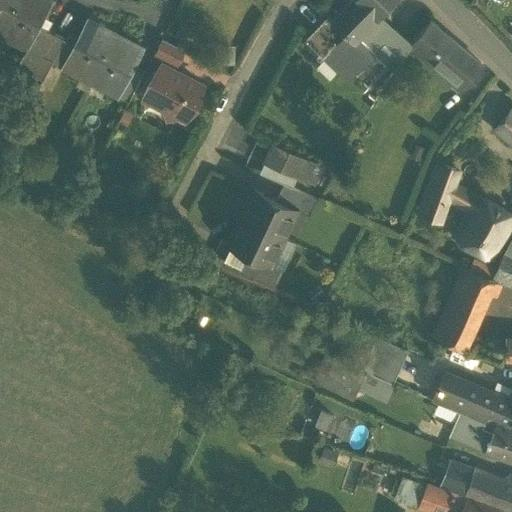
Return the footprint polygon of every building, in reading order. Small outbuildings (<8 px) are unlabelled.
[(0,0),(0,27),(3,30),(18,0),(0,0)] [(51,0),(18,0),(3,30),(14,35),(11,40),(27,48),(43,56),(55,33),(40,25),(52,1),(51,0)] [(349,0),(333,18),(347,30),(349,27),(351,28),(363,15),(366,4),(361,0),(349,0)] [(361,0),(366,4),(376,13),(387,0),(361,0)] [(329,13),(305,38),(324,56),(330,49),(329,48),(347,30),(333,18),(329,13)] [(114,33),(88,20),(76,43),(64,67),(80,76),(83,70),(93,76),(114,33)] [(449,37),(429,20),(410,43),(430,60),(449,37)] [(351,28),(349,27),(347,30),(329,48),(330,49),(355,72),(375,51),(351,28)] [(43,56),(35,72),(45,77),(53,61),(65,38),(55,33),(43,56)] [(114,33),(93,76),(103,81),(100,86),(117,95),(129,72),(141,47),(114,33)] [(449,37),(430,60),(462,87),(480,64),(449,37)] [(65,38),(53,61),(64,67),(76,43),(65,38)] [(183,49),(161,38),(154,52),(175,63),(183,49)] [(43,56),(27,48),(19,64),(35,72),(43,56)] [(202,84),(162,64),(144,97),(165,107),(168,116),(198,107),(195,98),(202,84)] [(129,72),(117,95),(128,101),(140,78),(129,72)] [(511,109),(496,127),(511,139),(511,109)] [(304,159),(273,144),(264,162),(296,177),(304,159)] [(316,164),(304,159),(296,177),(308,182),(316,164)] [(455,171),(438,165),(420,212),(437,219),(446,198),(469,210),(476,198),(451,184),(455,171)] [(316,199),(283,184),(276,200),(295,210),(308,216),(316,199)] [(276,200),(254,190),(241,217),(283,237),(295,210),(276,200)] [(511,218),(511,216),(477,197),(476,198),(469,210),(453,238),(491,260),(498,248),(496,246),(511,218)] [(283,237),(241,217),(228,244),(250,255),(270,264),(283,237)] [(511,235),(503,251),(511,254),(511,235)] [(511,254),(503,251),(492,275),(511,283),(511,254)] [(270,264),(250,255),(242,271),(275,287),(282,270),(270,264)] [(462,267),(432,335),(462,347),(468,332),(491,279),(462,267)] [(403,349),(379,338),(375,347),(399,359),(403,349)] [(511,342),(503,342),(503,357),(511,357),(511,342)] [(399,359),(375,347),(365,370),(389,381),(399,359)] [(334,356),(327,352),(319,370),(326,373),(334,356)] [(363,369),(334,356),(326,373),(322,384),(349,398),(363,369)] [(492,397),(443,376),(433,400),(460,411),(484,422),(487,417),(488,415),(489,414),(486,412),(492,397)] [(511,402),(493,394),(492,397),(486,412),(489,414),(511,423),(511,402)] [(319,408),(314,423),(326,427),(330,411),(319,408)] [(484,422),(460,411),(450,434),(484,449),(483,451),(485,451),(499,422),(487,417),(484,422)] [(511,428),(499,422),(485,451),(511,461),(511,428)] [(411,435),(404,432),(400,441),(408,444),(411,435)] [(75,500),(86,469),(0,437),(0,511),(81,511),(85,503),(75,500)] [(503,480),(491,475),(474,469),(474,468),(473,468),(473,469),(451,460),(442,484),(511,509),(511,473),(509,472),(508,477),(503,480)] [(450,494),(428,486),(421,508),(431,511),(444,511),(447,504),(450,494)] [(468,498),(451,493),(450,494),(447,504),(457,507),(460,502),(466,504),(468,498)] [(509,511),(468,498),(466,504),(463,511),(509,511)]
